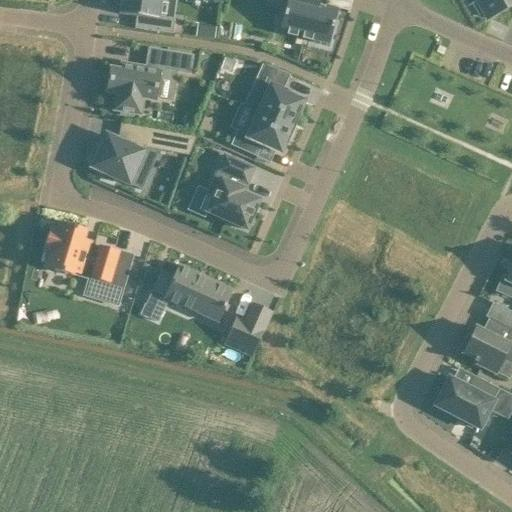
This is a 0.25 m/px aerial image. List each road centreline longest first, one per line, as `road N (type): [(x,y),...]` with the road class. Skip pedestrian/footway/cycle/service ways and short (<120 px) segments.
road 1 (residential): [(399,6),(280,286),(55,192),(85,29)]
road 2 (residential): [(511,499),(415,434),(403,414),(493,227),(511,211)]
road 3 (residential): [(399,6),(511,58)]
